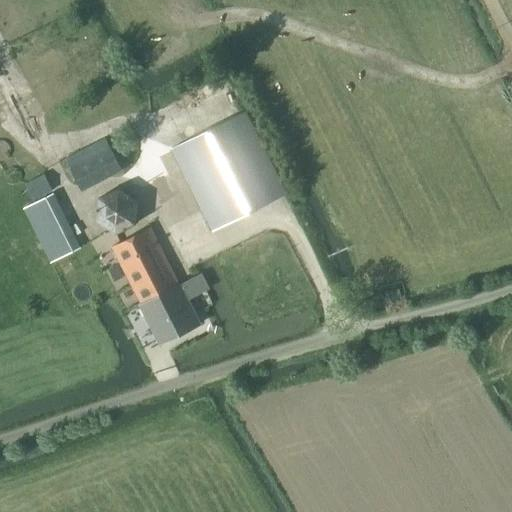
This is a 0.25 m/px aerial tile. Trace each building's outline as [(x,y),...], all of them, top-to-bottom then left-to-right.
[(212,230),(285,192),(244,111),(171,149),(212,230)] [(82,190),(122,170),(105,139),(66,159),(82,190)] [(34,200),(51,191),(43,175),(26,184),(34,200)] [(136,224),(137,200),(118,188),(98,198),(97,221),(115,233),(136,224)] [(71,252),(80,248),(53,194),(24,209),(51,263),(71,252)] [(172,273),(149,228),(112,247),(125,273),(141,304),(178,285),(172,273)] [(188,299),(204,291),(208,289),(201,274),(178,285),(141,304),(141,305),(139,306),(159,345),(200,324),(188,299)]
